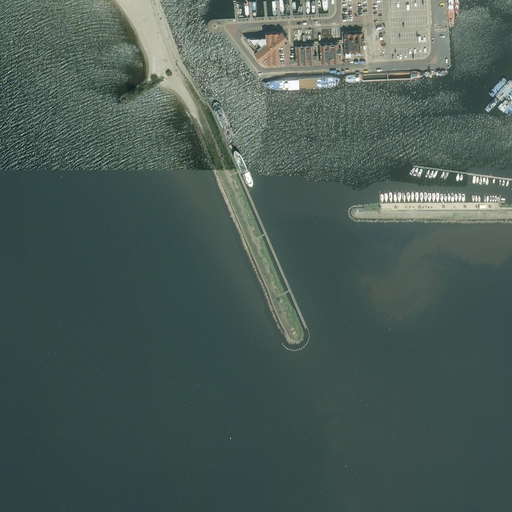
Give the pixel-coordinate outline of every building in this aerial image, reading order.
[(265,32),(265,36),(265,40),(250,40),(253,43),(250,45),(250,46),(263,62),(266,60),(266,59),(267,63),(279,62),(278,46),(284,41),(285,41),(287,40),(286,39),(288,38),(285,34),(281,30),(277,33),(277,31),(265,32)] [(345,57),(363,56),(362,41),(364,41),(364,36),(362,36),(362,31),(343,32),(344,43),(345,57)] [(244,37),(250,45),(253,43),(250,40),(265,40),(265,36),(250,37),(244,37)] [(302,45),(295,45),(296,64),(314,63),(314,61),(314,58),(316,58),(317,58),(316,53),(314,53),(313,44),(306,45),(306,43),(302,43),(302,45)] [(338,47),(338,43),(329,43),(319,44),(320,62),(330,62),(339,61),(338,53),(340,53),(341,53),(340,47),(338,47)] [(392,72),(257,79),(258,96),(393,89),(392,72)]
